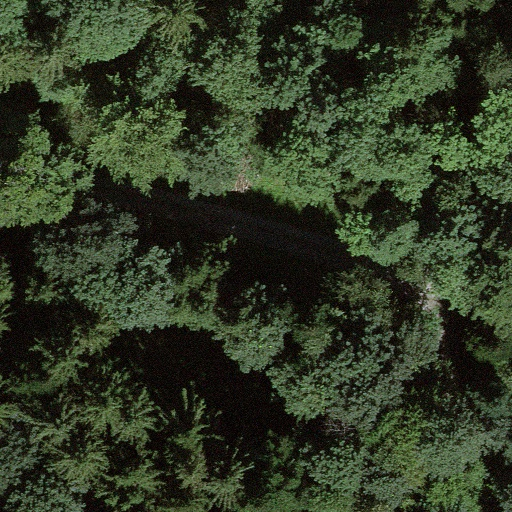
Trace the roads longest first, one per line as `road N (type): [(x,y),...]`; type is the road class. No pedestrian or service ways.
road 1 (track): [(0,176),(95,191),(444,291)]
road 2 (track): [(444,291),(472,511)]
